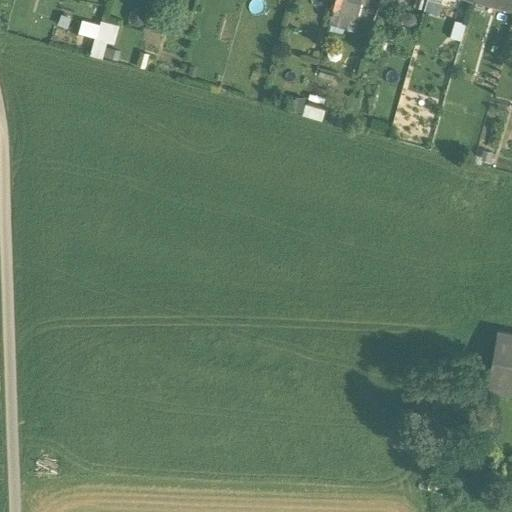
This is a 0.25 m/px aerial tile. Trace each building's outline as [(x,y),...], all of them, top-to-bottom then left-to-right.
[(363,0),(362,0),(334,0),(330,16),(357,23),(363,0)] [(497,0),(471,0),(471,2),(495,9),(497,0)] [(511,0),(497,0),(495,9),(504,11),(511,13),(511,0)] [(91,49),(90,56),(100,58),(104,41),(113,43),(117,27),(81,18),(75,45),(91,49)] [(455,23),(449,39),(460,42),(465,25),(455,23)] [(293,98),(291,111),(302,113),(304,100),(293,98)] [(326,110),(306,105),(302,116),(322,122),(326,110)] [(511,334),(497,332),(486,390),(511,395),(511,334)]
